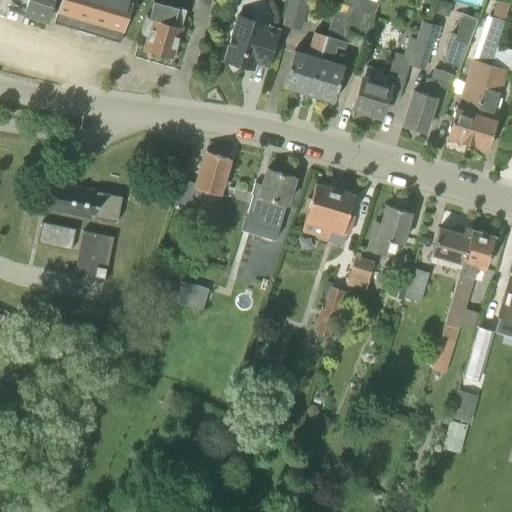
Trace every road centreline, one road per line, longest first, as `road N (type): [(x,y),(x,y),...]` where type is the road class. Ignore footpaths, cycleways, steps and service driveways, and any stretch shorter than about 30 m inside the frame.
road 1 (tertiary): [(511,205),(237,126),(115,108)]
road 2 (unclassified): [(0,125),(84,138),(109,129),(115,108)]
road 3 (residential): [(108,107),(46,57),(0,38)]
